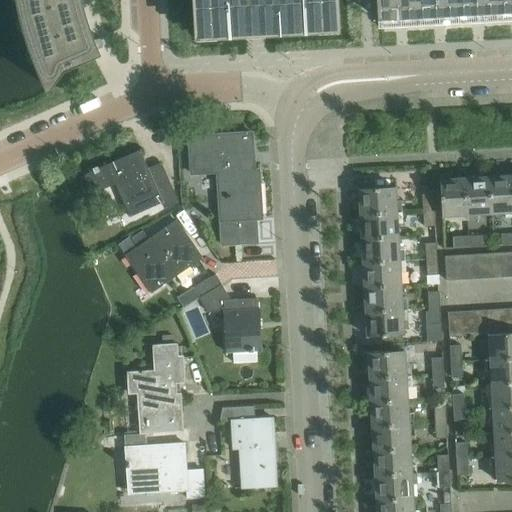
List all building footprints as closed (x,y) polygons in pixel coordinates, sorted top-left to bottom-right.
[(19,0),(21,7),(23,17),(26,28),(28,35),(31,44),(35,56),(38,63),(41,71),(46,83),(50,91),(64,71),(100,55),(96,46),(97,47),(98,48),(99,49),(101,49),(102,49),(103,48),(104,48),(105,46),(105,45),(106,44),(106,43),(105,43),(105,42),(105,41),(104,40),(102,39),(101,39),(100,39),(99,40),(94,42),(90,31),(89,29),(86,19),(84,12),(82,3),(81,0),(19,0)] [(195,0),(198,34),(218,33),(218,39),(247,37),(247,33),(266,32),(266,36),(340,32),(338,0),(195,0)] [(379,0),(381,29),(420,27),(418,0),(379,0)] [(418,0),(420,27),(459,25),(457,0),(418,0)] [(457,0),(459,25),(498,23),(496,0),(457,0)] [(511,0),(496,0),(498,23),(511,22),(511,0)] [(253,133),(190,137),(192,175),(218,173),(222,246),(258,243),(256,220),(262,219),(259,169),(255,169),(253,133)] [(94,171),(84,176),(92,195),(116,185),(131,218),(163,204),(165,208),(178,202),(161,164),(149,170),(141,151),(99,169),(98,168),(93,170),(94,171)] [(511,177),(490,178),(492,214),(505,214),(506,219),(511,218),(511,177)] [(466,180),(468,216),(468,221),(479,220),(479,215),(492,214),(490,178),(466,180)] [(468,216),(466,180),(441,181),(443,217),(468,216)] [(396,188),(360,190),(361,215),(397,213),(402,213),(402,202),(397,202),(396,188)] [(423,195),(424,211),(435,211),(434,195),(423,195)] [(435,211),(424,211),(424,227),(435,227),(435,211)] [(397,213),(361,215),(363,240),(399,237),(397,213)] [(177,222),(127,256),(152,293),(202,258),(177,222)] [(143,232),(132,239),(138,248),(149,241),(143,232)] [(511,245),(511,234),(502,235),(502,246),(511,245)] [(485,236),(469,237),(470,248),(486,247),(485,236)] [(399,237),(363,240),(364,264),(400,262),(399,237)] [(470,248),(469,237),(453,238),(454,249),(470,248)] [(129,238),(119,245),(127,256),(137,249),(129,238)] [(425,244),(426,260),(437,259),(436,243),(425,244)] [(505,253),(493,254),(494,278),(506,278),(505,253)] [(493,254),(481,255),(482,279),(494,278),(493,254)] [(469,255),(457,256),(458,280),(470,280),(469,255)] [(481,255),(469,255),(470,280),(482,279),(481,255)] [(458,280),(457,256),(445,257),(446,281),(458,280)] [(437,259),(426,260),(427,276),(438,275),(437,259)] [(400,262),(364,264),(365,288),(402,286),(400,262)] [(195,289),(200,298),(222,285),(216,275),(194,288),(195,289)] [(200,298),(200,299),(208,313),(225,312),(227,353),(233,353),(234,363),(258,362),(257,352),(261,351),(258,299),(231,301),(222,285),(200,298)] [(402,286),(365,288),(367,313),(403,310),(402,286)] [(195,289),(179,298),(185,307),(200,299),(200,298),(195,289)] [(428,293),(429,309),(440,308),(439,292),(428,293)] [(440,308),(429,309),(430,325),(441,324),(440,308)] [(403,310),(367,313),(368,338),(381,337),(402,336),(404,336),(403,310)] [(496,310),(484,311),(486,335),(490,335),(498,335),(496,310)] [(508,310),(496,310),(498,335),(510,334),(508,310)] [(484,311),(472,312),(473,336),(486,335),(484,311)] [(461,337),(460,312),(448,313),(450,337),(461,337)] [(472,312),(460,312),(461,337),(473,336),(472,312)] [(498,335),(490,335),(491,360),(511,359),(511,333),(510,334),(498,335)] [(174,336),(162,337),(162,346),(174,345),(174,336)] [(402,336),(381,337),(382,345),(403,344),(402,336)] [(156,372),(128,373),(130,394),(139,394),(141,434),(183,431),(180,384),(185,384),(183,357),(178,358),(177,345),(174,345),(162,346),(154,347),(156,372)] [(450,346),(451,362),(462,362),(461,346),(450,346)] [(369,354),(370,379),(407,377),(405,352),(369,354)] [(432,359),(433,375),(444,374),(443,358),(432,359)] [(511,359),(491,360),(492,385),(511,383),(511,359)] [(462,362),(451,362),(452,378),(463,378),(462,362)] [(444,374),(433,375),(434,391),(445,390),(444,374)] [(407,377),(370,379),(372,403),(408,401),(407,377)] [(511,383),(492,385),(494,409),(511,407),(511,383)] [(453,395),(454,411),(465,410),(464,395),(453,395)] [(408,401),(372,403),(373,427),(409,425),(408,401)] [(223,409),(220,423),(232,422),(234,450),(240,449),(242,488),(236,488),(236,489),(277,487),(273,419),(255,420),(254,407),(223,409)] [(435,408),(436,424),(447,423),(446,407),(435,408)] [(511,407),(494,409),(495,433),(511,432),(511,407)] [(465,410),(454,411),(455,427),(466,427),(465,410)] [(447,423),(436,424),(436,440),(448,439),(447,423)] [(409,425),(373,427),(375,452),(411,450),(409,425)] [(511,432),(495,433),(497,458),(511,456),(511,432)] [(456,444),(457,460),(468,459),(467,443),(456,444)] [(185,444),(126,448),(127,469),(130,469),(131,486),(144,485),(145,495),(187,492),(188,500),(205,498),(203,470),(187,471),(185,444)] [(411,450),(375,452),(376,476),(412,474),(411,450)] [(437,456),(438,472),(449,472),(448,456),(437,456)] [(511,456),(497,458),(492,458),(492,469),(497,469),(498,483),(511,481),(511,456)] [(468,459),(457,460),(458,476),(469,475),(468,459)] [(449,472),(438,472),(439,488),(450,488),(449,472)] [(412,474),(376,476),(377,500),(414,498),(412,474)] [(414,511),(414,498),(377,500),(377,511),(414,511)]
